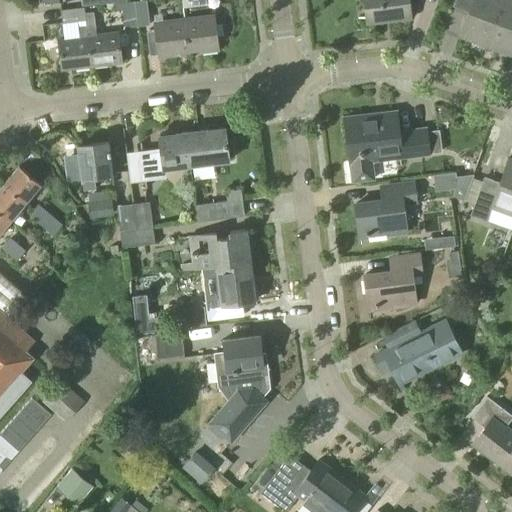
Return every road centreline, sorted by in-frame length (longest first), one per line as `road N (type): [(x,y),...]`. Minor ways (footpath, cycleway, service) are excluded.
road 1 (residential): [(484,511),(334,392),(287,79)]
road 2 (residential): [(14,107),(287,79)]
road 3 (residential): [(287,79),(383,67),(419,71),(511,104)]
